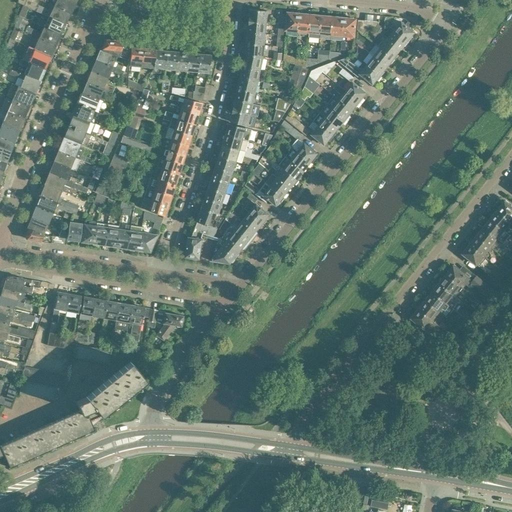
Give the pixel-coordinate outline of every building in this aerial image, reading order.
[(38,0),(25,0),(23,5),(28,7),(34,10),(38,0)] [(75,3),(68,0),(41,0),(53,5),(70,13),(71,13),(75,3)] [(70,13),(53,5),(51,10),(38,5),(35,11),(48,16),(65,24),(70,13)] [(266,23),(268,11),(251,9),(250,15),(249,15),(249,19),(250,20),(250,21),(266,23)] [(298,30),(299,14),(295,14),(294,12),(291,12),(290,13),(288,13),(287,29),(298,30)] [(309,31),(311,15),(310,15),(309,14),(306,13),(304,15),(299,14),(298,30),(309,31)] [(320,32),(322,16),(317,16),(316,14),(313,14),(312,15),(311,15),(309,31),(320,32)] [(65,24),(48,16),(46,22),(40,19),(40,18),(34,15),(32,21),(44,27),(60,34),(65,24)] [(332,33),(333,17),(332,17),(331,16),(328,15),(326,17),(322,16),(320,32),(332,33)] [(55,45),(60,34),(44,27),(41,32),(20,23),(23,17),(19,16),(14,27),(19,29),(38,38),(55,45)] [(343,35),(344,18),(340,18),(338,16),(336,16),(334,17),(333,17),(332,33),(343,35)] [(354,36),(356,19),(355,19),(353,18),(351,18),(349,19),(344,18),(343,35),(354,36)] [(358,20),(357,30),(364,34),(370,26),(364,21),(364,20),(358,20)] [(408,42),(394,31),(391,35),(382,27),(378,23),(378,21),(364,20),(364,21),(370,26),(378,31),(378,32),(400,50),(404,45),(405,46),(408,42)] [(265,34),(266,23),(250,21),(249,22),(248,23),(248,26),(249,27),(248,32),(265,34)] [(414,32),(401,22),(394,31),(408,42),(412,37),(411,37),(414,32)] [(14,27),(9,38),(14,40),(19,29),(14,27)] [(264,45),(265,34),(248,32),(248,38),(247,38),(246,41),(247,42),(247,44),(264,45)] [(378,32),(375,35),(380,39),(382,41),(378,46),(395,59),(398,55),(397,54),(400,50),(378,32)] [(10,54),(16,41),(9,38),(3,51),(10,54)] [(50,56),(55,45),(38,38),(33,48),(50,56)] [(128,60),(129,42),(107,40),(104,41),(101,49),(117,56),(128,60)] [(263,56),(264,45),(247,44),(247,45),(246,45),(246,49),(247,50),(246,54),(263,56)] [(373,48),(369,53),(373,56),(387,67),(390,63),(391,64),(395,59),(378,46),(376,44),(373,48)] [(50,56),(33,48),(29,46),(26,52),(31,54),(27,62),(44,70),(50,56)] [(141,66),(143,48),(137,48),(137,49),(131,48),(130,64),(134,65),(141,66)] [(153,67),(155,51),(148,50),(148,49),(143,48),(141,66),(153,67)] [(123,66),(114,62),(117,56),(101,49),(100,50),(99,50),(97,56),(98,56),(96,60),(126,72),(127,67),(123,65),(123,66)] [(164,68),(166,52),(161,51),(160,50),(157,50),(156,51),(155,51),(153,67),(154,67),(151,72),(160,72),(160,67),(164,68)] [(5,65),(10,54),(3,51),(0,58),(0,62),(5,65)] [(175,69),(177,53),(176,53),(175,51),(172,51),(171,52),(166,52),(164,68),(175,69)] [(186,70),(188,54),(182,53),(182,52),(179,52),(178,53),(177,53),(175,69),(186,70)] [(274,52),(273,59),(281,61),(281,60),(282,53),(274,52)] [(198,71),(199,55),(198,55),(197,54),(194,53),(193,54),(188,54),(186,70),(198,71)] [(208,72),(210,56),(205,55),(204,54),(201,54),(200,55),(199,55),(198,71),(197,76),(204,76),(204,72),(208,72)] [(263,58),(263,56),(246,54),(245,60),(244,60),(243,64),(244,65),(244,66),(260,70),(263,58)] [(295,64),(295,57),(284,54),(284,61),(295,64)] [(330,56),(318,55),(318,59),(318,63),(329,59),(330,56)] [(370,60),(366,65),(381,77),(384,72),(383,71),(387,67),(373,56),(370,60)] [(306,67),(306,61),(295,57),(295,64),(302,66),(306,67)] [(318,63),(318,59),(307,58),(306,65),(310,66),(318,63)] [(345,58),(340,62),(357,76),(359,74),(373,85),(376,80),(377,81),(381,77),(366,65),(363,70),(345,58)] [(27,62),(21,59),(19,64),(26,67),(24,73),(24,74),(40,81),(45,70),(44,70),(27,62)] [(92,65),(90,70),(108,77),(110,71),(126,77),(126,72),(96,60),(94,66),(92,65)] [(258,81),(260,70),(244,66),(244,67),(242,67),(242,71),(243,72),(241,77),(258,81)] [(305,80),(309,69),(306,67),(302,66),(299,78),(305,80)] [(35,94),(40,81),(24,74),(24,73),(11,67),(8,74),(23,80),(20,86),(19,88),(35,94)] [(354,77),(343,68),(340,73),(351,82),(354,77)] [(105,84),(108,77),(90,70),(88,75),(89,76),(87,82),(112,92),(114,88),(105,84)] [(255,92),(258,81),(241,77),(240,82),(239,82),(238,86),(239,87),(239,88),(255,92)] [(112,92),(87,82),(84,88),(83,87),(81,92),(99,100),(101,93),(111,96),(112,92)] [(142,91),(145,86),(137,82),(135,86),(134,88),(142,91)] [(30,106),(35,94),(19,88),(20,86),(12,83),(7,96),(12,98),(12,99),(29,106),(30,106)] [(366,93),(353,83),(346,91),(360,103),(364,98),(362,97),(366,93)] [(202,101),(205,88),(195,85),(195,91),(193,91),(193,99),(202,101)] [(171,87),(171,93),(184,96),(185,88),(171,87)] [(252,103),(255,92),(239,88),(239,89),(237,89),(236,93),(237,94),(236,99),(252,103)] [(360,103),(346,91),(343,96),(333,88),(330,92),(334,96),(352,110),(356,106),(357,107),(360,103)] [(97,112),(102,101),(99,100),(81,92),(79,97),(80,98),(77,104),(94,110),(97,112)] [(303,92),(300,96),(304,100),(308,96),(303,92)] [(142,108),(146,98),(139,96),(135,105),(142,108)] [(352,110),(334,96),(327,105),(346,120),(350,116),(349,115),(352,110)] [(29,106),(12,99),(12,100),(6,97),(1,108),(7,110),(7,111),(25,118),(29,106)] [(199,108),(201,103),(201,102),(185,98),(182,109),(197,114),(197,113),(199,112),(200,109),(199,108)] [(278,98),(275,109),(276,110),(283,111),(285,113),(292,102),(288,101),(278,98)] [(261,105),(252,103),(236,99),(235,104),(233,105),(233,108),(234,109),(233,110),(257,116),(258,116),(261,105)] [(89,121),(94,110),(77,104),(75,110),(74,109),(72,114),(89,121)] [(346,120),(327,105),(321,113),(338,127),(342,123),(343,124),(346,120)] [(142,119),(145,109),(137,106),(134,116),(132,116),(132,117),(140,120),(141,119),(142,119)] [(197,119),(197,116),(197,115),(197,114),(182,109),(178,119),(172,117),(173,113),(165,111),(164,115),(194,124),(195,120),(197,119)] [(232,116),(231,121),(247,125),(255,127),(257,116),(233,110),(233,111),(232,112),(231,115),(232,116)] [(276,110),(273,120),(279,122),(285,113),(283,111),(276,110)] [(20,131),(25,119),(25,118),(7,111),(2,123),(20,131)] [(289,113),(286,119),(306,135),(309,131),(312,133),(311,134),(325,145),(328,141),(329,142),(333,137),(314,122),(310,127),(308,125),(306,127),(289,113)] [(338,127),(321,113),(314,122),(333,137),(336,133),(335,132),(338,127)] [(92,131),(95,124),(95,123),(89,121),(72,114),(70,119),(71,120),(68,126),(91,135),(95,137),(97,133),(92,131)] [(193,130),(192,128),(194,124),(164,115),(163,119),(170,121),(168,128),(190,135),(191,134),(192,133),(193,130)] [(139,125),(140,120),(132,117),(129,126),(129,127),(134,129),(135,124),(139,125)] [(318,153),(302,141),(305,137),(285,120),(281,126),(297,139),(292,146),(293,147),(312,163),(316,159),(315,158),(318,153)] [(0,137),(15,143),(20,131),(2,123),(0,127),(0,137)] [(243,139),(247,128),(230,124),(228,129),(227,129),(226,132),(227,133),(227,134),(243,139)] [(91,135),(68,126),(64,137),(80,144),(82,137),(89,140),(91,135)] [(131,137),(134,129),(129,127),(129,126),(128,126),(125,135),(131,137)] [(191,137),(190,135),(168,128),(166,134),(159,131),(157,136),(164,138),(187,145),(188,140),(190,140),(191,137)] [(113,144),(118,133),(112,130),(108,142),(113,144)] [(271,138),(273,135),(266,133),(263,144),(267,145),(271,138)] [(274,147),(281,138),(276,133),(270,144),(271,144),(274,147)] [(247,147),(249,141),(249,140),(243,139),(227,134),(226,136),(225,136),(224,139),(225,140),(223,145),(240,150),(246,151),(246,152),(257,155),(258,151),(253,149),(247,147)] [(150,145),(134,140),(123,136),(121,142),(148,151),(150,145)] [(0,147),(12,152),(15,143),(0,137),(0,147)] [(80,144),(64,137),(63,140),(58,151),(75,158),(80,160),(84,161),(85,157),(81,155),(84,148),(79,146),(80,144)] [(108,155),(113,144),(108,142),(96,137),(94,140),(105,144),(102,153),(108,155)] [(186,149),(187,145),(164,138),(161,147),(164,149),(168,150),(184,155),(185,154),(186,151),(186,150),(186,149)] [(269,157),(276,148),(274,147),(271,144),(265,153),(269,157)] [(236,161),(240,150),(223,145),(222,150),(220,151),(219,154),(220,155),(220,156),(236,161)] [(0,158),(8,162),(8,161),(12,152),(0,147),(0,158)] [(312,163),(293,147),(286,156),(304,171),(307,167),(309,168),(312,163)] [(164,149),(162,155),(165,156),(165,158),(181,163),(184,155),(168,150),(164,149)] [(76,171),(80,160),(75,158),(58,151),(56,157),(54,156),(52,161),(70,168),(76,171)] [(232,172),(236,161),(220,156),(219,157),(218,158),(217,161),(218,163),(216,167),(232,172)] [(304,171),(286,156),(279,165),(284,169),(298,180),(302,176),(301,175),(304,171)] [(160,157),(156,168),(177,174),(178,170),(179,170),(180,169),(181,166),(181,165),(181,163),(165,158),(164,159),(160,157)] [(67,175),(69,171),(70,168),(52,161),(50,166),(52,167),(49,173),(79,185),(80,181),(76,179),(67,175)] [(98,179),(102,169),(96,166),(92,177),(98,179)] [(229,183),(232,172),(216,167),(215,171),(213,172),(212,175),(213,177),(229,183)] [(156,168),(153,178),(174,184),(176,183),(177,180),(176,178),(177,174),(156,168)] [(284,169),(277,177),(290,188),(294,184),(295,185),(298,180),(284,169)] [(88,188),(79,185),(49,173),(47,179),(45,178),(43,183),(61,191),(62,190),(61,190),(63,184),(70,187),(73,188),(74,187),(86,192),(88,188)] [(108,186),(113,176),(106,173),(101,183),(107,185),(108,186)] [(277,177),(274,174),(267,183),(270,185),(270,186),(285,198),(288,193),(287,192),(290,188),(277,177)] [(174,184),(153,178),(150,177),(147,187),(170,195),(172,190),(173,190),(174,186),(174,185),(174,184)] [(226,193),(229,183),(213,177),(213,178),(211,179),(210,182),(211,183),(210,188),(226,193)] [(248,180),(245,185),(261,198),(262,198),(264,195),(276,205),(280,201),(281,202),(285,198),(270,186),(270,185),(267,183),(266,182),(260,190),(248,181),(248,180)] [(105,191),(107,185),(101,183),(99,182),(95,191),(103,194),(104,194),(105,191)] [(61,191),(43,183),(41,188),(43,189),(40,195),(74,208),(78,210),(77,210),(79,205),(62,199),(62,198),(59,197),(61,191)] [(136,199),(137,188),(127,187),(126,198),(136,199)] [(169,199),(170,195),(147,187),(144,197),(167,205),(167,204),(169,203),(170,201),(169,199)] [(222,204),(226,193),(210,188),(208,192),(206,193),(205,196),(206,198),(206,199),(222,204)] [(245,189),(240,194),(245,198),(249,192),(245,189)] [(249,203),(245,208),(249,212),(264,224),(267,219),(266,218),(270,214),(263,208),(265,205),(258,200),(250,193),(247,197),(251,200),(249,203)] [(74,208),(40,195),(38,201),(37,200),(35,205),(52,212),(55,206),(72,213),(74,208)] [(168,207),(167,206),(167,205),(144,197),(140,208),(163,216),(165,211),(167,210),(168,207)] [(219,214),(222,204),(206,199),(204,200),(203,203),(204,204),(202,208),(214,212),(219,214)] [(500,206),(498,208),(498,210),(511,221),(511,207),(511,206),(510,206),(508,204),(510,203),(506,200),(505,201),(501,205),(500,206)] [(123,207),(124,203),(117,201),(116,208),(122,210),(123,207)] [(48,223),(52,212),(35,205),(32,210),(34,211),(32,217),(48,223)] [(221,222),(211,218),(214,212),(202,208),(202,210),(200,211),(199,215),(199,216),(197,222),(218,228),(221,222)] [(511,221),(498,210),(494,214),(493,214),(490,218),(505,230),(508,226),(511,227),(511,225),(511,221)] [(258,233),(256,231),(242,221),(239,217),(230,211),(226,219),(233,224),(231,226),(251,241),(258,233)] [(161,224),(163,218),(144,212),(143,218),(154,222),(161,224)] [(264,224),(249,212),(242,221),(256,231),(259,227),(260,228),(264,224)] [(44,234),(48,223),(32,217),(28,227),(29,227),(28,228),(44,234)] [(501,235),(505,230),(490,218),(486,222),(487,224),(484,227),(500,240),(503,236),(501,235)] [(89,221),(88,225),(84,224),(81,241),(87,242),(87,243),(91,244),(92,243),(93,243),(96,222),(94,220),(91,220),(89,221)] [(64,226),(58,224),(58,223),(53,221),(52,225),(61,229),(62,230),(64,226)] [(79,241),(82,223),(70,221),(67,239),(79,241)] [(96,222),(93,243),(94,243),(94,244),(98,245),(99,244),(104,244),(107,224),(96,222)] [(158,230),(161,224),(154,222),(152,228),(158,230)] [(216,233),(218,228),(197,222),(191,238),(189,238),(188,246),(188,248),(187,248),(186,257),(194,258),(199,259),(202,238),(204,233),(213,237),(215,235),(216,233)] [(107,224),(104,244),(109,245),(109,246),(114,247),(114,246),(116,246),(118,229),(119,225),(107,224)] [(129,231),(130,231),(131,225),(125,224),(124,230),(118,229),(116,246),(117,246),(117,248),(121,248),(122,247),(127,248),(129,231)] [(129,231),(127,248),(132,249),(133,250),(136,250),(137,249),(138,249),(141,233),(142,226),(131,225),(130,231),(129,231)] [(251,241),(231,226),(224,234),(242,249),(244,250),(251,241)] [(500,240),(484,227),(481,231),(479,232),(476,235),(494,249),(500,240)] [(64,245),(65,237),(52,235),(44,234),(28,228),(25,236),(26,239),(41,241),(50,243),(64,245)] [(149,251),(156,235),(141,233),(138,249),(140,250),(140,251),(143,251),(144,250),(149,251)] [(224,234),(217,243),(222,247),(236,258),(240,254),(239,253),(242,249),(224,234)] [(494,249),(476,235),(473,239),(473,241),(470,245),(484,256),(488,259),(491,255),(491,253),(494,249)] [(484,256),(470,245),(469,245),(468,246),(466,248),(466,249),(462,255),(467,259),(468,258),(479,267),(483,262),(481,260),(484,256)] [(236,258),(222,247),(211,260),(230,263),(231,262),(233,263),(236,258)] [(501,264),(493,257),(490,261),(498,267),(501,264)] [(446,273),(446,274),(460,286),(464,281),(469,286),(471,284),(470,283),(472,281),(458,270),(459,269),(454,265),(450,270),(448,270),(446,273)] [(482,269),(478,274),(495,287),(499,283),(482,269)] [(441,279),(438,282),(456,296),(462,287),(463,287),(460,286),(446,274),(443,279),(441,279)] [(494,289),(477,275),(472,281),(470,283),(471,284),(487,297),(494,289)] [(54,284),(38,281),(24,279),(9,276),(6,278),(3,288),(17,292),(25,294),(26,293),(49,298),(54,284)] [(435,288),(432,292),(453,309),(460,299),(456,296),(438,282),(435,287),(435,288)] [(3,288),(0,296),(31,305),(31,304),(33,304),(34,300),(28,298),(27,297),(24,296),(25,294),(17,292),(3,288)] [(65,310),(68,294),(67,293),(64,292),(63,293),(57,292),(53,314),(54,314),(53,315),(52,321),(58,322),(59,315),(58,315),(59,309),(65,310)] [(453,309),(432,292),(429,296),(428,296),(425,300),(440,312),(445,316),(447,312),(449,313),(450,312),(453,309)] [(81,296),(75,295),(75,294),(71,294),(70,294),(68,294),(65,310),(78,313),(81,296)] [(31,305),(0,296),(0,297),(0,304),(13,308),(14,305),(22,307),(22,308),(30,310),(31,305)] [(80,313),(79,319),(90,321),(91,315),(94,299),(90,298),(89,297),(85,296),(84,297),(83,297),(80,313)] [(102,317),(105,301),(104,300),(101,299),(100,300),(94,299),(91,315),(102,317)] [(115,320),(118,303),(113,302),(112,301),(109,300),(108,301),(105,301),(102,317),(115,320)] [(440,312),(425,300),(421,304),(421,306),(418,309),(432,321),(433,320),(435,322),(438,318),(436,316),(440,312)] [(115,320),(114,328),(126,330),(128,322),(131,305),(130,305),(129,304),(126,304),(125,304),(118,303),(115,320)] [(12,310),(13,308),(0,304),(0,313),(19,318),(33,322),(35,316),(12,310)] [(148,317),(149,309),(131,305),(128,322),(133,323),(128,343),(137,345),(143,316),(148,317)] [(165,311),(163,311),(149,309),(148,317),(149,317),(147,326),(154,327),(155,321),(163,322),(163,323),(165,323),(156,335),(163,341),(175,325),(181,327),(183,316),(165,313),(165,311)] [(414,314),(410,319),(415,324),(416,322),(421,326),(419,328),(429,336),(438,325),(435,322),(433,320),(432,321),(418,309),(418,310),(416,310),(414,313),(414,314)] [(19,318),(0,313),(0,321),(8,324),(9,320),(31,327),(33,322),(19,318)] [(8,326),(8,324),(0,321),(0,330),(8,333),(8,332),(32,338),(35,331),(18,326),(17,329),(8,326)] [(448,327),(442,322),(439,325),(445,330),(448,327)] [(8,333),(0,330),(0,341),(3,342),(3,341),(4,339),(18,343),(20,337),(7,334),(8,333)] [(88,333),(77,331),(75,338),(75,340),(86,342),(88,333)] [(95,332),(88,331),(88,333),(86,342),(93,343),(95,332)] [(55,333),(49,332),(47,345),(53,346),(55,333)] [(55,333),(53,346),(59,347),(61,334),(55,333)] [(61,334),(59,347),(65,348),(67,335),(61,334)] [(447,347),(454,338),(449,334),(442,343),(447,347)] [(67,335),(65,348),(71,349),(72,344),(74,337),(73,337),(67,335)] [(6,345),(6,343),(5,342),(3,341),(3,342),(0,341),(0,349),(8,352),(14,353),(17,353),(18,348),(11,347),(11,346),(6,345)] [(79,358),(81,345),(75,344),(73,357),(79,358)] [(91,360),(93,347),(87,346),(85,359),(91,360)] [(103,362),(105,349),(99,348),(97,361),(103,362)] [(8,352),(0,349),(0,354),(13,358),(14,353),(8,352)] [(109,363),(111,350),(105,349),(103,362),(109,363)] [(0,360),(0,367),(4,369),(13,370),(13,369),(17,369),(18,366),(6,362),(0,360)] [(86,397),(79,400),(83,406),(90,421),(100,416),(145,380),(130,361),(86,397)] [(0,367),(0,373),(3,374),(11,376),(13,370),(4,369),(0,367)] [(30,395),(33,382),(27,381),(25,394),(30,395)] [(36,396),(39,383),(33,382),(30,395),(36,396)] [(384,386),(384,387),(384,386),(385,389),(377,392),(376,392),(386,420),(396,416),(396,417),(407,413),(395,382),(384,386)] [(48,399),(50,385),(44,384),(42,398),(48,399)] [(57,387),(50,385),(48,399),(55,400),(57,387)] [(11,407),(13,400),(0,395),(0,403),(3,405),(4,405),(11,407)] [(83,406),(79,400),(77,396),(70,400),(75,411),(0,444),(0,455),(3,454),(9,468),(94,430),(90,421),(83,406)]
